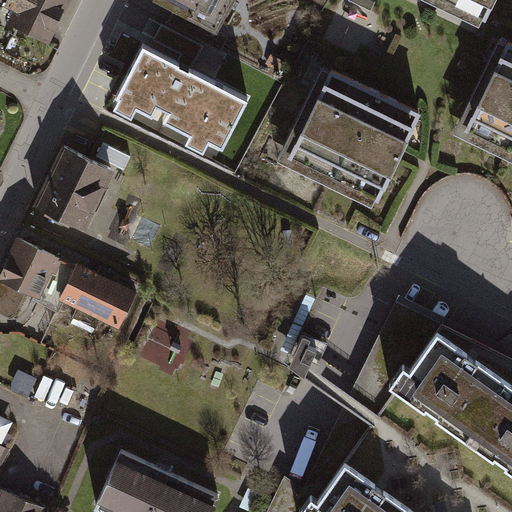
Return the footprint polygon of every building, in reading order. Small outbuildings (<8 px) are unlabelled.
[(8,20),(50,40),(69,0),(7,0),(6,2),(15,6),(8,20)] [(443,0),(486,20),(495,0),(443,0)] [(193,64),(205,43),(164,20),(152,42),(193,64)] [(511,145),(511,40),(508,39),(469,127),(511,145)] [(199,59),(214,67),(223,51),(207,43),(199,59)] [(223,145),(247,98),(144,45),(118,95),(152,113),(157,103),(168,109),(163,119),(189,132),(191,128),(223,145)] [(391,204),(435,116),(341,70),(297,157),(391,204)] [(113,165),(64,143),(37,203),(86,225),(113,165)] [(147,214),(135,238),(153,247),(165,223),(147,214)] [(63,255),(19,234),(0,276),(0,306),(15,314),(27,286),(45,294),(63,255)] [(138,288),(77,259),(60,295),(121,324),(138,288)] [(511,511),(511,354),(479,336),(460,326),(399,300),(358,384),(387,405),(312,511),(511,511)] [(0,436),(5,439),(14,418),(0,411),(0,436)] [(126,511),(209,511),(218,494),(118,449),(96,498),(126,511)] [(0,511),(41,511),(46,503),(1,485),(0,486),(0,511)]
